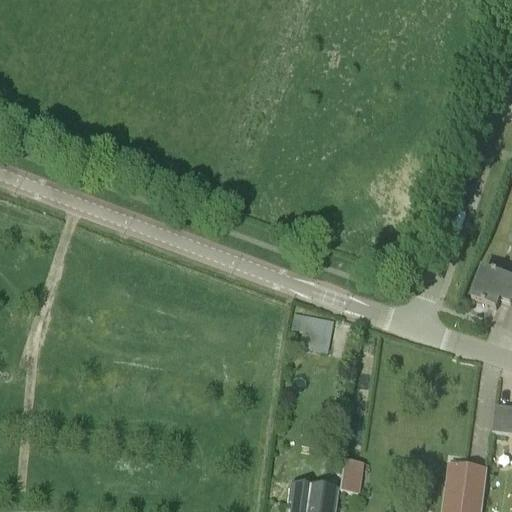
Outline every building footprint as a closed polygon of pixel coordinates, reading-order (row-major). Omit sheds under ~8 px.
[(511,304),(511,281),(482,270),(472,304),(496,312),(499,305),(510,310),(511,304)] [(292,350),(331,353),(334,320),(295,316),(292,350)] [(511,412),(496,410),(493,430),(492,436),(511,437),(511,412)] [(362,466),(343,464),(339,495),(358,497),(362,466)] [(444,511),(482,511),(485,492),(487,472),(450,468),(448,487),(444,511)]
